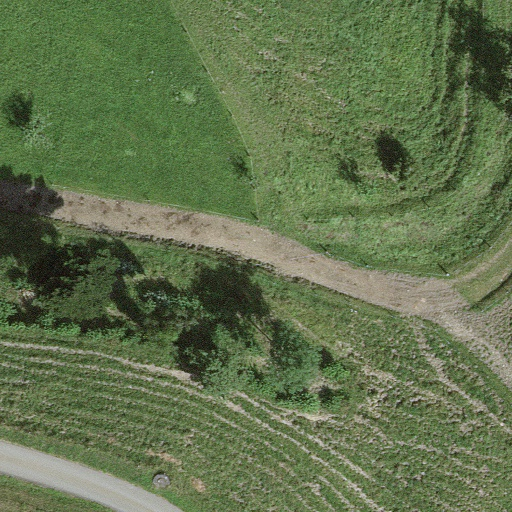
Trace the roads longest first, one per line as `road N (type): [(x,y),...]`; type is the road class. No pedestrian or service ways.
road 1 (track): [(511,256),(466,292),(422,298),(217,231),(0,198)]
road 2 (track): [(494,0),(493,133),(485,168),(462,204),(426,224),(396,228),(217,231)]
road 3 (unclassified): [(150,511),(0,457)]
